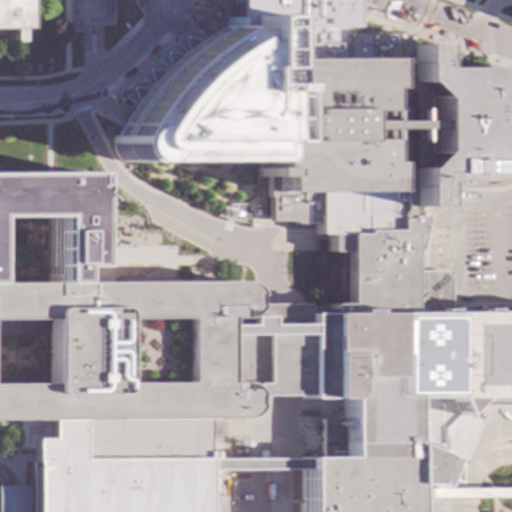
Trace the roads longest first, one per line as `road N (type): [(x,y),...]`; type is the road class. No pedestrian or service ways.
road 1 (residential): [(0,102),(71,97),(99,82),(163,20)]
road 2 (residential): [(390,0),(511,47)]
